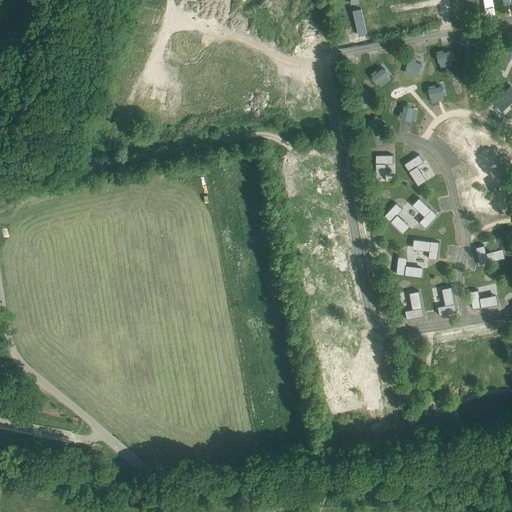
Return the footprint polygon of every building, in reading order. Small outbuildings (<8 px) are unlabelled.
[(426,53),(447,47),(445,40),(424,45),(426,53)] [(419,69),(416,46),(409,47),(411,70),(419,69)] [(462,57),(478,55),(478,48),(461,50),(462,57)] [(375,54),(377,61),(400,56),(398,49),(375,54)] [(430,68),(453,66),(452,58),(430,60),(430,68)] [(379,72),(381,79),(404,72),(401,65),(379,72)] [(466,76),(477,75),(476,67),(466,68),(466,76)] [(455,74),(448,76),(452,97),(459,95),(455,74)] [(440,78),(432,79),(434,101),(441,100),(440,78)] [(510,102),(508,79),(497,80),(499,103),(510,102)] [(468,83),(470,92),(483,90),(482,80),(468,83)] [(417,103),(424,102),(422,81),(414,81),(417,103)] [(400,107),(407,106),(405,84),(397,85),(400,107)] [(472,108),(494,107),(493,99),(472,100),(472,108)] [(439,113),(441,121),(463,115),(461,108),(439,113)] [(429,112),(421,113),(424,135),(432,134),(429,112)] [(412,116),(404,117),(407,139),(415,138),(412,116)] [(475,126),(497,124),(496,117),(474,119),(475,126)] [(443,129),(443,136),(465,135),(465,128),(443,129)] [(479,144),(500,141),(499,134),(478,137),(479,144)] [(444,147),(445,155),(468,152),(467,145),(444,147)] [(391,154),(377,156),(378,164),(392,162),(391,154)] [(484,161),(486,170),(508,165),(506,157),(484,161)] [(408,173),(429,170),(428,163),(407,167),(408,173)] [(465,186),(463,164),(456,164),(458,186),(465,186)] [(437,166),(441,188),(449,187),(444,165),(437,166)] [(488,177),(489,184),(508,182),(507,175),(488,177)] [(380,191),(382,217),(397,216),(395,190),(380,191)] [(492,201),(511,199),(511,191),(491,194),(492,201)] [(463,218),(470,218),(470,196),(462,196),(463,218)] [(452,197),(444,198),(445,221),(453,220),(452,197)] [(434,200),(426,200),(427,222),(435,222),(434,200)] [(511,208),(494,212),(495,219),(511,216),(511,208)] [(398,225),(379,229),(381,237),(400,233),(398,225)] [(498,237),(511,233),(511,226),(497,229),(498,237)] [(447,252),(454,251),(450,229),(443,231),(447,252)] [(423,234),(430,255),(437,253),(430,232),(423,234)] [(402,242),(383,248),(386,257),(405,252),(402,242)] [(508,270),(507,249),(500,249),(500,270),(508,270)] [(480,259),(472,259),(473,282),(481,281),(480,259)] [(409,261),(391,262),(391,271),(409,270),(409,261)] [(455,270),(454,263),(432,268),(433,275),(455,270)] [(398,290),(415,285),(413,277),(396,281),(398,290)] [(511,285),(511,280),(503,282),(509,303),(511,302),(511,285)] [(478,290),(470,292),(475,314),(483,312),(478,290)] [(402,305),(418,304),(417,295),(402,297),(402,305)] [(399,316),(400,324),(421,321),(420,313),(399,316)] [(471,329),(473,336),(495,330),(493,323),(471,329)] [(438,333),(439,340),(462,338),(461,330),(438,333)] [(478,352),(499,346),(497,339),(476,345),(478,352)] [(439,357),(462,356),(462,348),(439,350),(439,357)] [(489,361),(481,362),(484,383),(492,382),(489,361)] [(500,363),(501,386),(509,386),(508,363),(500,363)] [(474,387),(473,364),(465,364),(466,387),(474,387)] [(437,375),(457,373),(456,366),(436,368),(437,375)] [(434,384),(434,393),(456,393),(456,385),(434,384)]
